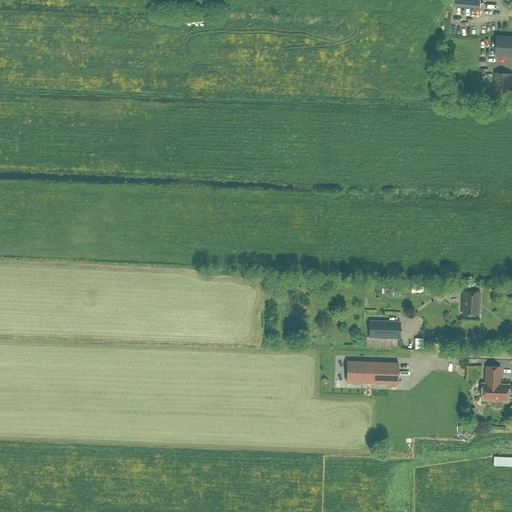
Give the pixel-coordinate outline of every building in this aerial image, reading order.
[(452,0),(452,5),(480,8),(480,0),(452,0)] [(496,57),(511,57),(511,37),(497,37),(496,57)] [(511,83),(511,84),(511,74),(495,73),(494,99),(510,100),(510,89),(511,89),(511,83)] [(463,301),(462,314),(477,315),(478,302),(479,292),(463,292),(462,301),(463,301)] [(399,339),(399,321),(369,320),(368,338),(399,339)] [(398,385),(398,364),(347,363),(347,384),(398,385)] [(507,401),(508,384),(499,384),(500,367),(485,366),(484,383),(481,383),(481,387),(479,389),(479,393),(481,395),(481,400),(494,400),(507,401)] [(471,435),(471,426),(458,425),(458,434),(471,435)] [(511,465),(511,457),(493,457),(493,465),(511,465)]
